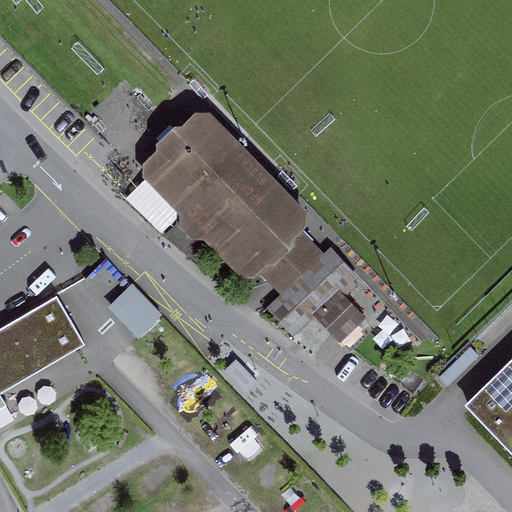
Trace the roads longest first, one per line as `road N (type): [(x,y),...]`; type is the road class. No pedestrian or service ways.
road 1 (residential): [(21,139),(272,360),(367,428),(404,443),(453,435),(511,491)]
road 2 (unknown): [(100,360),(0,429)]
